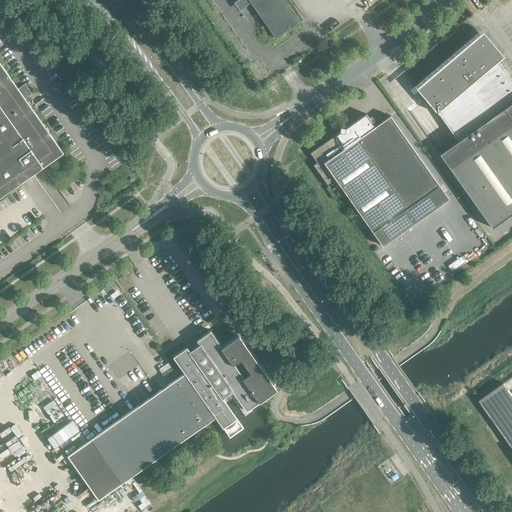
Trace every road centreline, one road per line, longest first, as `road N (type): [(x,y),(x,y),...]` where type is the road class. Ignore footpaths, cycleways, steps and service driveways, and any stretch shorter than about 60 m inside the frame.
road 1 (secondary): [(490,511),(256,182)]
road 2 (secondary): [(234,196),(460,511)]
road 3 (unclassified): [(439,0),(379,56),(295,113)]
road 4 (secondary): [(84,0),(164,90),(198,143)]
road 5 (unclassified): [(0,323),(140,225)]
road 6 (secondary): [(221,127),(124,0)]
